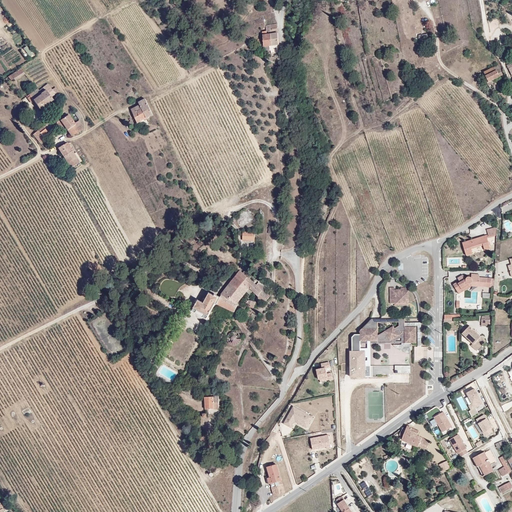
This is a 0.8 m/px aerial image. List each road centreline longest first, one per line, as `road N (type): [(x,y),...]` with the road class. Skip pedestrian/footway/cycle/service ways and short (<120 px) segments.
road 1 (residential): [(291,0),(280,16),(289,118),(310,184),(300,320),(284,390)]
road 2 (residential): [(284,390),(381,272),(437,243)]
road 3 (residential): [(437,394),(266,511)]
road 4 (residential): [(437,394),(437,243)]
road 5 (residential): [(284,390),(242,450),(236,511)]
